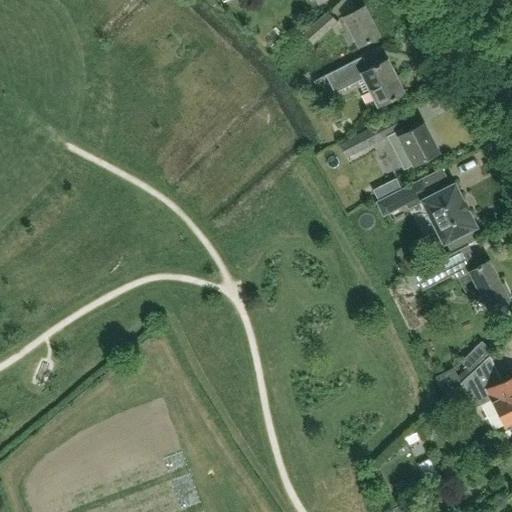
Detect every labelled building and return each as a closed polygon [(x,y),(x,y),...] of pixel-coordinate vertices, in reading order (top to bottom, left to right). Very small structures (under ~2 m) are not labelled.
[(379,35),(364,6),(339,19),(346,32),(350,30),(359,46),(379,35)] [(313,43),(337,22),(329,13),(305,34),(313,43)] [(269,31),(256,43),(265,52),(278,40),(269,31)] [(407,89),(400,76),(397,77),(388,59),(367,70),(365,66),(359,69),(354,60),(325,75),(334,92),(365,77),(370,89),(379,106),(405,93),(404,90),(407,89)] [(404,133),(396,116),(339,145),(345,158),(388,136),(404,170),(439,153),(424,123),(404,133)] [(384,215),(405,204),(407,208),(422,201),(422,200),(431,195),(423,179),(377,203),(384,215)] [(476,226),(466,208),(466,209),(462,202),(463,202),(454,184),(442,190),(441,188),(433,192),(434,194),(431,195),(422,200),(422,201),(444,243),(476,226)] [(418,286),(477,256),(471,244),(455,252),(454,251),(411,273),(418,286)] [(501,285),(489,262),(458,277),(470,302),(482,296),(495,323),(510,316),(503,302),(508,300),(508,298),(511,297),(504,283),(501,285)] [(504,423),(511,419),(511,375),(497,384),(484,358),(454,387),(455,388),(461,382),(473,407),(480,404),(492,429),(504,423)] [(435,377),(442,390),(460,381),(453,368),(435,377)] [(415,511),(410,501),(394,509),(395,511),(415,511)]
